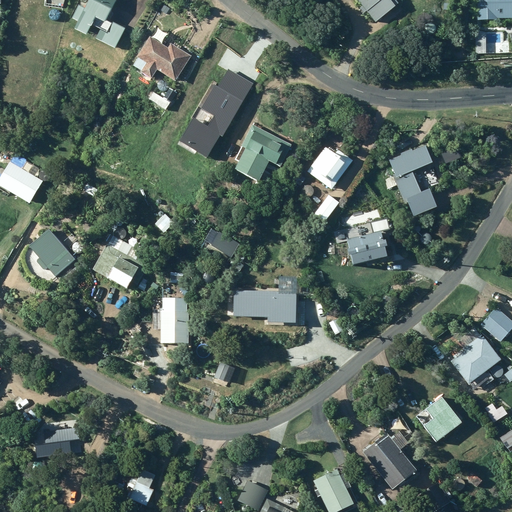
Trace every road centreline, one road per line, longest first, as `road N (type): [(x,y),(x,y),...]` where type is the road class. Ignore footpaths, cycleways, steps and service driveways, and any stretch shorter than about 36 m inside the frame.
road 1 (residential): [(511,187),(430,301),(326,389),(252,430),(222,435),(192,426),(0,325)]
road 2 (tertiary): [(227,0),(359,91),(419,99),(511,94)]
